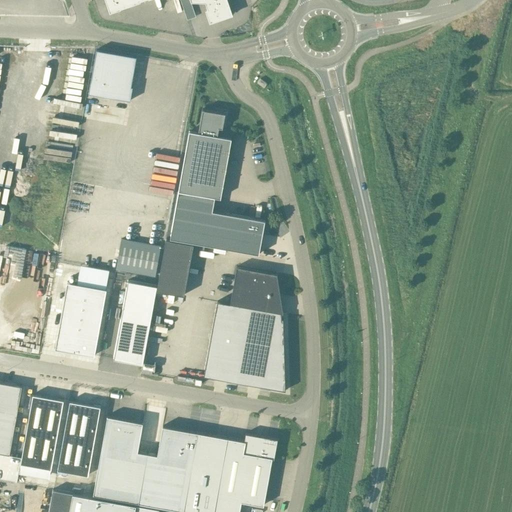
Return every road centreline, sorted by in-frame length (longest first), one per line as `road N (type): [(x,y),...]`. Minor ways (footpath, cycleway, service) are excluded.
road 1 (unclassified): [(225,55),(230,80),(260,109),(278,153),(311,312),(311,417)]
road 2 (unclassified): [(311,417),(0,360)]
road 3 (secondary): [(369,511),(385,376),(364,210)]
road 4 (unknown): [(192,50),(180,89),(134,127),(121,211)]
road 5 (secondary): [(364,210),(338,59)]
road 6 (secondary): [(319,64),(364,210)]
road 7 (unclassified): [(225,55),(89,33)]
